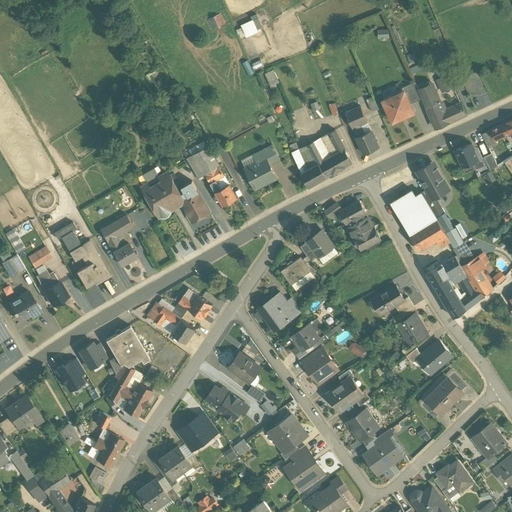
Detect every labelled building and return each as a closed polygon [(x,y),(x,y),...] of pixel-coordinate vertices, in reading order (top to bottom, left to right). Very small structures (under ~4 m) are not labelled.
[(222,27),(217,18),(206,24),(211,33),(222,27)] [(256,34),(251,23),(241,28),(247,39),(256,34)] [(265,75),(271,88),(279,85),(273,72),(265,75)] [(447,79),(436,83),(441,94),(452,90),(447,79)] [(415,85),(401,91),(403,94),(404,94),(409,107),(422,101),(415,85)] [(431,86),(425,88),(429,97),(434,95),(431,86)] [(425,88),(418,92),(422,101),(424,104),(436,99),(434,95),(429,97),(425,88)] [(404,94),(383,103),(392,124),(413,115),(404,94)] [(436,99),(424,104),(426,110),(439,105),(436,99)] [(378,112),(372,100),(366,103),(371,115),(378,112)] [(426,110),(426,111),(435,131),(448,125),(443,114),(439,105),(426,110)] [(330,108),(333,118),(338,116),(335,106),(330,108)] [(459,106),(450,111),(455,122),(464,118),(459,106)] [(360,109),(345,116),(352,131),(360,127),(367,124),(360,109)] [(450,111),(443,114),(448,125),(455,122),(450,111)] [(324,118),(321,112),(315,114),(318,121),(324,118)] [(511,121),(490,132),(495,142),(511,135),(511,121)] [(367,124),(360,127),(364,137),(371,133),(367,124)] [(360,127),(352,131),(356,140),(364,137),(360,127)] [(201,140),(196,130),(188,134),(194,144),(201,140)] [(490,132),(482,136),(489,150),(497,147),(495,142),(490,132)] [(344,152),(334,133),(328,136),(338,154),(343,152),(344,152)] [(356,140),(363,156),(378,149),(371,133),(364,137),(356,140)] [(144,144),(154,141),(152,134),(142,137),(144,144)] [(291,153),(299,150),(297,144),(288,147),(291,153)] [(322,163),(312,144),(306,147),(317,166),(322,163)] [(471,146),(454,153),(461,170),(462,170),(464,176),(474,172),(471,166),(481,162),(479,156),(476,157),(471,146)] [(196,148),(188,153),(191,158),(199,154),(196,148)] [(271,148),(259,154),(265,166),(267,165),(267,166),(277,161),(271,148)] [(191,158),(203,179),(204,178),(204,177),(219,169),(207,149),(199,154),(191,158)] [(308,171),(299,151),(291,155),(300,175),(308,171)] [(343,152),(338,154),(330,158),(338,173),(350,166),(343,152)] [(265,166),(259,154),(253,158),(256,164),(244,171),(255,191),(275,180),(267,166),(267,165),(265,166)] [(492,156),(483,159),(489,173),(497,168),(492,156)] [(191,158),(186,162),(198,182),(203,179),(191,158)] [(322,163),(317,166),(317,167),(319,167),(325,179),(338,173),(330,158),(322,163)] [(319,167),(317,167),(317,166),(312,169),(319,183),(325,179),(319,167)] [(448,192),(436,171),(433,173),(430,167),(417,174),(427,192),(430,191),(434,199),(448,192)] [(219,169),(204,177),(204,178),(209,187),(215,183),(224,178),(219,169)] [(308,171),(300,175),(308,189),(319,183),(312,169),(308,171)] [(198,194),(188,200),(185,195),(184,195),(181,197),(169,177),(161,182),(159,179),(147,186),(154,198),(149,201),(158,218),(181,205),(192,224),(209,213),(198,194)] [(215,183),(209,187),(214,195),(220,192),(215,183)] [(191,184),(181,190),(184,195),(185,195),(188,200),(198,194),(191,184)] [(220,192),(214,195),(222,209),(236,201),(228,187),(220,192)] [(427,192),(422,196),(432,213),(440,208),(434,199),(430,191),(427,192)] [(409,237),(436,221),(432,213),(422,196),(422,195),(416,198),(412,193),(391,205),(409,237)] [(359,204),(340,215),(346,225),(363,216),(365,215),(359,204)] [(336,206),(324,215),(328,220),(340,212),(336,206)] [(363,216),(348,225),(350,230),(366,221),(363,216)] [(126,218),(101,233),(107,244),(108,244),(115,239),(126,233),(133,229),(126,218)] [(350,230),(348,230),(354,241),(355,241),(373,231),(367,220),(366,221),(350,230)] [(436,221),(409,237),(419,254),(437,243),(447,238),(445,235),(436,221)] [(73,225),(55,236),(58,242),(62,240),(61,239),(73,232),(74,233),(77,231),(73,225)] [(373,231),(355,241),(361,251),(365,249),(378,242),(380,241),(374,230),(373,231)] [(454,230),(445,235),(447,238),(450,245),(453,249),(462,244),(454,230)] [(73,232),(61,239),(62,240),(70,254),(81,247),(74,233),(73,232)] [(126,233),(115,239),(121,250),(129,245),(129,246),(132,244),(126,233)] [(333,249),(321,233),(307,243),(307,244),(318,259),(319,260),(333,249)] [(447,238),(437,243),(441,250),(450,245),(447,238)] [(115,239),(108,244),(114,254),(121,250),(115,239)] [(100,259),(90,242),(81,247),(70,254),(75,263),(82,259),(87,267),(100,259)] [(378,242),(365,249),(368,254),(381,247),(378,242)] [(318,259),(307,244),(300,249),(307,259),(310,264),(318,259)] [(114,254),(113,254),(121,268),(137,259),(129,246),(129,245),(121,250),(114,254)] [(46,250),(29,260),(35,270),(52,260),(46,250)] [(475,253),(462,260),(465,266),(478,259),(475,253)] [(16,255),(1,264),(10,280),(25,271),(16,255)] [(455,258),(438,268),(446,280),(463,270),(462,268),(455,258)] [(111,278),(100,259),(87,267),(77,274),(86,289),(95,284),(94,282),(100,279),(103,283),(111,278)] [(310,264),(307,259),(302,262),(309,272),(314,269),(310,264)] [(465,266),(462,268),(463,270),(469,280),(481,275),(479,272),(485,268),(478,259),(465,266)] [(300,260),(281,273),(291,288),(310,274),(302,262),(300,260)] [(434,261),(423,268),(426,274),(438,268),(434,261)] [(446,280),(438,268),(426,274),(441,298),(453,291),(446,280)] [(46,272),(36,278),(40,284),(50,279),(50,278),(46,272)] [(501,272),(493,279),(499,285),(507,278),(501,272)] [(50,279),(40,284),(45,292),(59,284),(54,275),(50,278),(50,279)] [(492,293),(481,275),(469,280),(475,291),(481,301),(492,293)] [(59,284),(45,292),(54,308),(68,300),(59,284)] [(395,287),(372,301),(381,316),(397,306),(404,302),(404,301),(395,287)] [(472,287),(464,292),(468,298),(475,292),(472,287)] [(197,297),(188,290),(182,298),(192,304),(197,297)] [(453,291),(441,298),(453,319),(466,311),(457,297),(453,291)] [(468,298),(467,298),(473,306),(481,301),(475,291),(475,292),(468,298)] [(464,292),(457,297),(466,311),(473,306),(467,298),(468,298),(464,292)] [(36,304),(30,295),(28,294),(11,305),(10,306),(15,314),(15,315),(16,317),(17,316),(21,322),(23,323),(32,317),(33,319),(35,320),(41,316),(41,314),(39,310),(39,309),(37,305),(36,304)] [(287,305),(280,296),(258,311),(273,331),(294,316),(287,305)] [(192,304),(187,311),(202,321),(211,307),(197,297),(192,304)] [(192,304),(182,298),(178,304),(187,311),(192,304)] [(404,302),(397,306),(403,316),(414,309),(408,299),(404,301),(404,302)] [(300,312),(292,301),(287,305),(294,316),(300,312)] [(171,314),(156,304),(147,318),(159,327),(164,320),(175,328),(180,321),(171,314)] [(187,311),(178,304),(174,310),(183,316),(187,311)] [(414,309),(403,316),(406,321),(415,315),(416,317),(418,315),(414,309)] [(183,316),(174,310),(171,314),(180,321),(183,316)] [(406,321),(398,326),(402,333),(405,331),(412,343),(427,334),(416,317),(415,315),(406,321)] [(0,344),(11,338),(0,318),(0,344)] [(175,328),(164,320),(159,327),(170,335),(175,328)] [(180,321),(175,328),(170,335),(185,345),(195,331),(180,321)] [(319,341),(309,327),(292,339),(303,353),(315,344),(319,341)] [(116,336),(106,342),(115,359),(117,361),(121,368),(123,365),(128,368),(128,362),(138,357),(144,353),(130,328),(120,334),(116,336)] [(319,341),(315,344),(318,349),(328,342),(324,338),(319,341)] [(422,357),(417,360),(417,361),(424,368),(427,366),(433,373),(451,358),(439,342),(422,357)] [(93,345),(80,353),(90,370),(103,363),(97,354),(98,354),(95,349),(93,345)] [(108,360),(101,345),(95,349),(98,354),(97,354),(103,363),(108,360)] [(322,349),(311,357),(317,365),(325,359),(325,360),(328,358),(322,349)] [(416,350),(406,358),(411,365),(417,361),(417,360),(422,357),(416,350)] [(144,353),(138,357),(141,361),(143,365),(149,361),(144,353)] [(259,369),(239,354),(228,370),(248,384),(259,369)] [(138,357),(128,362),(128,368),(129,369),(141,361),(138,357)] [(115,359),(109,362),(116,377),(121,368),(117,361),(115,359)] [(317,365),(309,371),(319,385),(335,374),(325,360),(325,359),(317,365)] [(77,360),(71,363),(80,377),(85,374),(77,360)] [(68,365),(65,367),(63,367),(57,370),(70,392),(84,383),(80,377),(71,363),(71,362),(69,363),(68,365)] [(116,377),(115,379),(120,382),(128,368),(123,365),(121,368),(116,377)] [(120,382),(118,385),(125,389),(131,378),(134,372),(129,369),(128,368),(120,382)] [(157,371),(152,368),(146,379),(151,381),(157,371)] [(349,371),(338,379),(342,384),(349,380),(349,381),(353,378),(349,371)] [(144,377),(134,372),(131,378),(140,383),(144,377)] [(467,385),(454,372),(448,378),(461,391),(467,385)] [(140,383),(131,378),(126,388),(134,393),(138,385),(139,385),(140,383)] [(448,378),(437,389),(452,404),(463,393),(461,391),(448,378)] [(342,384),(327,396),(340,414),(355,403),(362,398),(361,397),(356,390),(357,390),(356,389),(355,389),(349,381),(349,380),(342,384)] [(125,389),(118,385),(111,398),(115,406),(116,406),(120,398),(123,393),(125,389)] [(139,385),(138,385),(134,393),(131,398),(145,406),(152,393),(139,385)] [(134,393),(126,388),(125,389),(123,393),(131,398),(134,393)] [(248,409),(222,390),(221,393),(215,388),(206,401),(218,410),(217,412),(232,422),(239,412),(243,416),(248,409)] [(265,396),(254,388),(248,397),(259,405),(265,396)] [(452,404),(437,389),(426,400),(440,413),(441,414),(452,404)] [(131,398),(123,393),(120,398),(128,404),(131,398)] [(365,394),(361,397),(362,398),(355,403),(359,408),(370,401),(365,394)] [(26,397),(6,411),(10,417),(19,429),(38,415),(26,397)] [(115,406),(111,398),(111,397),(106,400),(111,409),(115,406)] [(128,404),(120,398),(116,406),(124,411),(128,404)] [(145,406),(131,398),(128,404),(124,411),(138,419),(145,406)] [(440,413),(426,400),(421,406),(434,419),(440,413)] [(269,418),(277,413),(269,401),(261,406),(269,418)] [(366,411),(348,423),(354,432),(353,433),(360,442),(360,441),(372,434),(369,430),(376,426),(366,411)] [(103,414),(97,426),(105,430),(111,419),(103,414)] [(217,434),(203,415),(198,419),(212,438),(217,434)] [(10,417),(0,424),(0,427),(7,437),(19,429),(10,417)] [(291,417),(268,434),(282,453),(284,452),(285,453),(294,446),(305,438),(297,427),(298,426),(291,417)] [(212,438),(198,419),(176,434),(190,453),(212,438)] [(80,439),(70,424),(63,429),(72,444),(80,439)] [(506,445),(490,426),(473,439),(482,451),(484,449),(490,457),(486,460),(487,461),(493,456),(506,445)] [(376,440),(373,442),(377,447),(388,439),(389,439),(394,436),(390,430),(376,440)] [(125,442),(111,434),(106,442),(103,447),(117,455),(125,442)] [(372,434),(360,441),(365,448),(373,442),(376,440),(372,434)] [(106,442),(99,438),(96,443),(103,447),(106,442)] [(389,439),(388,439),(377,447),(364,457),(369,464),(377,476),(399,460),(392,449),(394,447),(389,439)] [(103,447),(96,443),(93,449),(95,450),(100,453),(103,447)] [(244,444),(239,448),(243,453),(248,449),(244,444)] [(294,446),(285,453),(284,452),(282,453),(280,455),(284,462),(290,458),(298,452),(294,446)] [(117,455),(103,447),(100,453),(97,459),(96,461),(109,468),(117,455)] [(298,452),(290,458),(293,463),(308,452),(305,447),(298,452)] [(187,462),(177,448),(168,454),(182,474),(191,468),(187,462)] [(95,450),(91,457),(97,459),(100,453),(95,450)] [(254,459),(247,451),(239,457),(246,466),(254,459)] [(324,475),(308,452),(293,463),(287,466),(293,475),(291,477),(301,491),(324,475)] [(18,455),(17,453),(10,457),(19,471),(26,466),(21,460),(18,455)] [(182,474),(168,454),(159,461),(169,475),(173,481),(182,474)] [(5,456),(0,459),(0,468),(9,461),(5,456)] [(486,460),(479,465),(484,471),(497,461),(493,456),(487,461),(486,460)] [(193,457),(187,462),(191,468),(193,471),(200,467),(193,457)] [(511,457),(494,471),(502,483),(507,479),(511,485),(511,457)] [(241,466),(235,459),(228,464),(234,471),(241,466)] [(472,484),(457,462),(446,471),(445,469),(437,475),(439,478),(447,489),(453,485),(459,493),(472,484)] [(61,468),(40,483),(49,495),(50,497),(58,491),(71,482),(61,468)] [(106,474),(94,468),(89,479),(101,485),(106,474)] [(169,475),(164,478),(170,488),(175,484),(173,481),(169,475)] [(40,483),(35,476),(25,484),(39,503),(49,495),(40,483)] [(86,489),(79,478),(74,481),(81,492),(86,489)] [(447,489),(439,478),(434,481),(442,493),(447,489)] [(346,491),(338,479),(330,485),(332,487),(339,496),(346,491)] [(165,494),(155,480),(147,487),(161,506),(169,500),(165,494)] [(161,506),(147,487),(137,494),(147,507),(150,511),(152,511),(161,506)] [(332,487),(319,497),(321,499),(314,504),(317,509),(314,511),(338,511),(346,506),(339,496),(332,487)] [(411,499),(412,502),(419,511),(448,511),(432,488),(422,495),(420,494),(418,493),(416,493),(414,494),(412,495),(411,497),(411,499)] [(178,499),(171,490),(165,494),(169,500),(172,504),(178,499)] [(58,491),(50,497),(60,511),(73,511),(72,511),(58,491)] [(75,511),(92,511),(95,506),(80,500),(75,511)] [(481,511),(492,511),(498,508),(492,501),(481,511)] [(263,503),(249,511),(268,511),(269,511),(263,503)]
